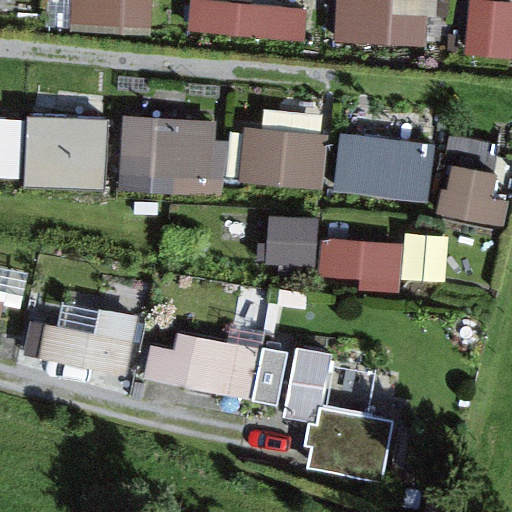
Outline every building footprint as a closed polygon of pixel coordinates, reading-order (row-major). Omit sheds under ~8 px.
[(78,0),(77,19),(157,25),(159,0),(78,0)] [(194,0),(194,30),(313,31),(313,0),(194,0)] [(342,0),(339,35),(436,44),(440,0),(342,0)] [(511,0),(475,0),(472,50),(511,52),(511,0)] [(123,164),(123,106),(48,105),(48,164),(123,164)] [(223,187),(223,107),(126,107),(126,187),(223,187)] [(0,169),(30,170),(31,110),(0,109),(0,169)] [(247,180),(331,180),(331,125),(248,124),(247,180)] [(349,126),(340,187),(431,200),(440,139),(349,126)] [(449,215),(507,216),(508,159),(449,158),(449,215)] [(321,264),(322,207),(275,205),(273,263),(321,264)] [(328,226),(322,275),(406,285),(412,236),(328,226)] [(0,288),(0,343),(1,344),(12,291),(0,288)] [(54,357),(138,363),(143,298),(58,291),(54,357)] [(187,320),(182,342),(157,336),(150,371),(251,394),(264,337),(187,320)] [(267,332),(258,400),(319,409),(311,464),(391,475),(400,408),(333,398),(341,342),(267,332)]
